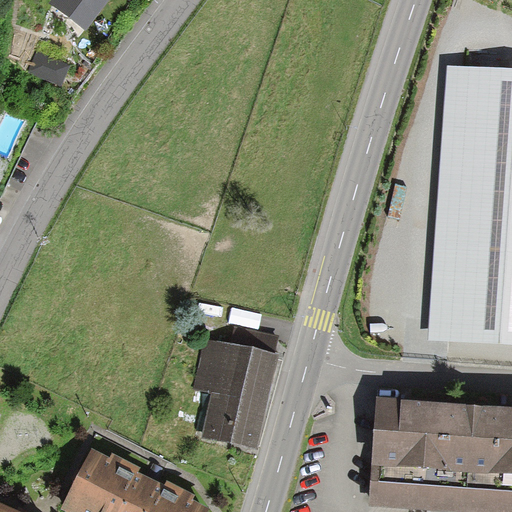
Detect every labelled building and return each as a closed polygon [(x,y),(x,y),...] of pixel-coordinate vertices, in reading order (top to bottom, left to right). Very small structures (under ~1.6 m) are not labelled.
[(51,0),(50,3),(86,29),(107,0),(51,0)] [(32,71),(53,84),(65,66),(44,52),(32,71)] [(511,75),(449,71),(429,334),(511,340),(511,75)] [(202,438),(248,448),(268,356),(206,343),(196,391),(211,395),(202,438)] [(511,511),(511,405),(377,397),(370,508),(440,511),(511,511)] [(196,511),(94,461),(68,511),(196,511)]
